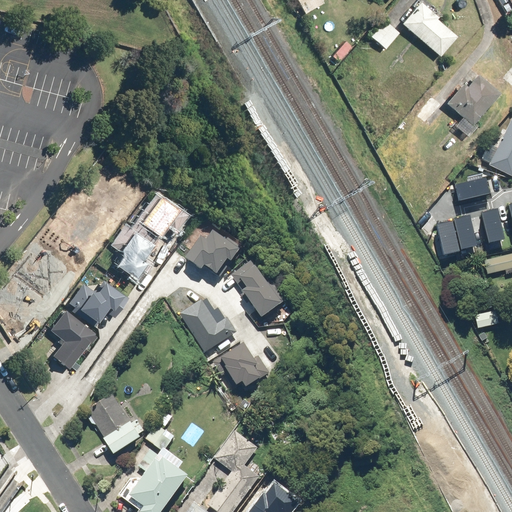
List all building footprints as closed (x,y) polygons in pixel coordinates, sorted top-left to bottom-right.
[(321,0),(296,0),(304,13),(323,2),(321,0)] [(420,3),(402,23),(439,56),(457,36),(420,3)] [(370,36),(385,48),(398,33),(383,21),(370,36)] [(511,67),(503,78),(511,86),(511,67)] [(474,125),(500,94),(476,74),(465,87),(462,84),(446,102),(474,125)] [(416,115),(427,123),(443,105),(432,96),(416,115)] [(511,119),(489,163),(511,174),(511,119)] [(452,184),(455,200),(487,195),(485,179),(452,184)] [(187,213),(154,193),(132,228),(124,224),(111,245),(119,249),(110,263),(140,282),(152,262),(146,258),(165,227),(175,233),(187,213)] [(497,206),(481,209),(488,241),(504,237),(497,206)] [(470,214),(454,217),(461,249),(477,246),(470,214)] [(67,226),(56,217),(29,250),(40,260),(67,226)] [(451,219),(436,223),(443,254),(458,251),(451,219)] [(202,236),(186,259),(201,270),(205,265),(218,274),(229,259),(232,261),(242,248),(228,238),(227,240),(213,230),(207,239),(202,236)] [(95,261),(86,254),(73,271),(81,278),(95,261)] [(511,254),(486,262),(489,274),(511,268),(511,254)] [(51,270),(39,259),(11,289),(22,299),(19,303),(35,319),(66,286),(50,272),(51,270)] [(253,261),(231,275),(248,304),(252,301),(261,317),(287,302),(269,272),(262,276),(253,261)] [(83,284),(67,307),(94,326),(105,311),(114,317),(117,312),(118,313),(129,297),(103,279),(94,292),(83,284)] [(181,312),(205,351),(237,333),(227,317),(218,322),(204,298),(181,312)] [(99,334),(65,310),(50,332),(64,342),(52,358),(69,370),(89,342),(92,344),(99,334)] [(497,312),(476,317),(479,330),(500,325),(497,312)] [(245,343),(213,361),(222,376),(226,374),(233,387),(243,382),(246,388),(262,378),(256,366),(258,365),(245,343)] [(176,357),(175,370),(178,371),(178,374),(186,375),(187,357),(176,357)] [(113,392),(86,409),(114,453),(141,436),(113,392)] [(163,410),(156,421),(165,426),(172,415),(163,410)] [(209,428),(221,439),(233,426),(220,415),(209,428)] [(157,424),(147,440),(164,450),(174,434),(157,424)] [(233,511),(261,476),(246,465),(258,449),(235,431),(215,456),(233,469),(207,503),(213,507),(209,511),(208,511),(194,501),(185,511),(233,511)] [(126,501),(140,511),(161,511),(188,476),(161,456),(126,501)] [(291,511),(300,501),(274,483),(266,494),(263,492),(247,511),(291,511)]
